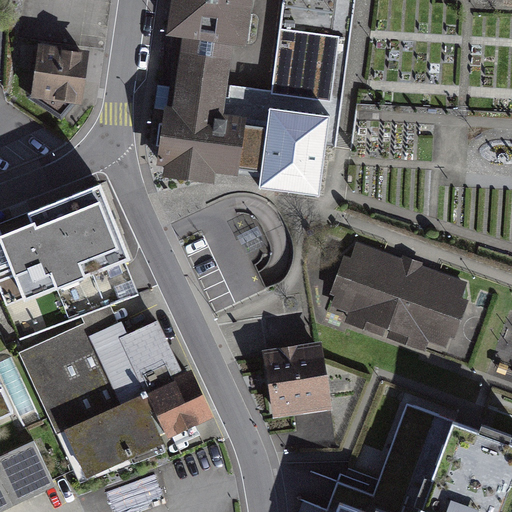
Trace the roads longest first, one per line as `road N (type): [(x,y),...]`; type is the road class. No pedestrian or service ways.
road 1 (residential): [(110,136),(252,454),(264,511)]
road 2 (residential): [(133,0),(110,136)]
road 3 (residential): [(0,198),(81,166),(110,136)]
